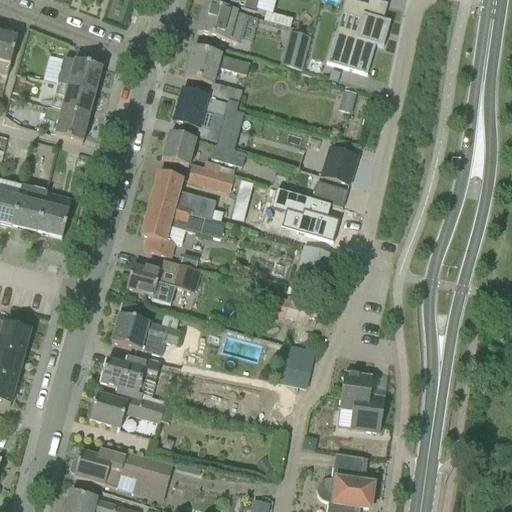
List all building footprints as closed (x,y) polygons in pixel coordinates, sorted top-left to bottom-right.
[(206,0),(207,0),(239,9),(241,0),(206,0)] [(352,0),(348,15),(361,19),(355,41),(335,35),(326,67),(366,78),(375,48),(382,50),(389,26),(382,24),(387,8),(380,6),(360,0),(352,0)] [(197,36),(216,42),(239,48),(247,20),(204,8),(197,36)] [(292,22),(279,19),(276,28),(289,31),(292,22)] [(301,75),(310,41),(290,35),(281,69),(301,75)] [(0,78),(7,81),(18,42),(16,42),(0,38),(0,78)] [(184,81),(204,86),(213,88),(218,72),(245,80),(249,68),(212,57),(192,51),(191,56),(188,56),(188,57),(191,57),(184,81)] [(95,97),(97,88),(101,73),(101,74),(102,72),(74,65),(63,62),(56,88),(57,88),(67,91),(95,98),(95,97)] [(328,84),(336,87),(339,77),(331,75),(328,84)] [(51,114),(59,116),(60,115),(88,122),(89,122),(88,122),(94,98),(95,98),(67,91),(57,88),(51,114)] [(350,118),(356,97),(344,94),(338,115),(350,118)] [(180,95),(172,125),(197,132),(195,140),(217,146),(223,123),(223,122),(224,122),(233,124),(235,116),(238,107),(227,104),(226,108),(208,104),(208,102),(200,100),(180,95)] [(59,116),(53,140),(82,148),(82,147),(84,137),(88,123),(88,122),(60,115),(59,116)] [(161,164),(189,171),(196,144),(169,137),(161,164)] [(318,141),(309,139),(307,145),(317,148),(318,141)] [(245,159),(214,150),(210,163),(241,172),(245,159)] [(322,183),(349,191),(358,163),(331,155),(322,183)] [(218,176),(220,170),(205,166),(203,172),(218,176)] [(187,187),(212,194),(218,176),(203,172),(192,169),(187,187)] [(182,184),(177,182),(158,177),(149,206),(211,224),(215,206),(179,197),(182,184)] [(11,231),(21,190),(0,184),(0,227),(11,230),(10,231),(11,231)] [(317,187),(312,204),(342,213),(347,196),(317,187)] [(36,237),(46,196),(21,190),(11,231),(12,231),(21,233),(35,236),(35,237),(36,237)] [(270,195),(265,214),(295,223),(290,238),(327,249),(333,226),(321,223),(325,210),(270,195)] [(72,202),(47,196),(46,196),(36,237),(37,237),(46,239),(60,243),(61,243),(68,215),(72,202)] [(143,254),(171,262),(175,248),(180,249),(184,235),(200,239),(220,244),(224,229),(210,225),(211,224),(149,206),(140,239),(147,241),(143,254)] [(302,251),(294,288),(321,294),(329,258),(302,251)] [(125,292),(144,298),(171,305),(175,292),(194,297),(201,275),(162,264),(159,275),(144,271),(144,273),(132,269),(125,292)] [(261,317),(307,326),(310,310),(311,310),(313,305),(287,299),(286,302),(265,298),(261,317)] [(142,311),(141,311),(122,305),(118,318),(110,347),(161,361),(164,347),(175,350),(179,334),(175,333),(178,321),(164,317),(161,329),(149,326),(149,327),(139,325),(142,311)] [(0,353),(23,360),(30,334),(0,325),(0,353)] [(301,356),(285,352),(277,387),(293,391),(301,356)] [(302,352),(301,356),(293,391),(306,394),(315,355),(302,352)] [(0,380),(16,385),(23,360),(0,353),(0,380)] [(99,387),(116,392),(114,397),(164,410),(166,405),(141,399),(145,385),(154,387),(159,367),(127,358),(124,369),(105,364),(99,387)] [(371,381),(343,377),(338,413),(352,415),(349,433),(379,437),(384,401),(369,399),(371,381)] [(0,407),(9,410),(16,385),(0,380),(0,407)] [(89,424),(108,429),(120,432),(122,420),(159,429),(160,426),(168,428),(171,412),(164,410),(114,397),(113,402),(96,398),(89,424)] [(313,455),(315,447),(312,442),(304,441),(301,453),(313,455)] [(123,461),(100,454),(83,450),(81,455),(80,455),(77,466),(75,465),(72,466),(70,475),(72,477),(74,478),(73,481),(117,493),(121,478),(166,490),(172,469),(125,456),(123,461)] [(326,511),(356,511),(365,511),(368,511),(372,489),(360,487),(363,462),(334,458),(331,483),(328,483),(325,483),(323,484),(322,484),(321,485),(319,487),(318,489),(317,490),(316,492),(316,494),(316,495),(316,497),(317,498),(317,499),(318,501),(320,503),(321,504),(323,505),(324,506),(326,506),(327,506),(326,511)] [(275,475),(265,462),(255,469),(265,482),(275,475)] [(198,479),(200,473),(176,467),(174,474),(198,479)] [(123,511),(115,510),(116,509),(69,496),(64,511),(123,511)]
